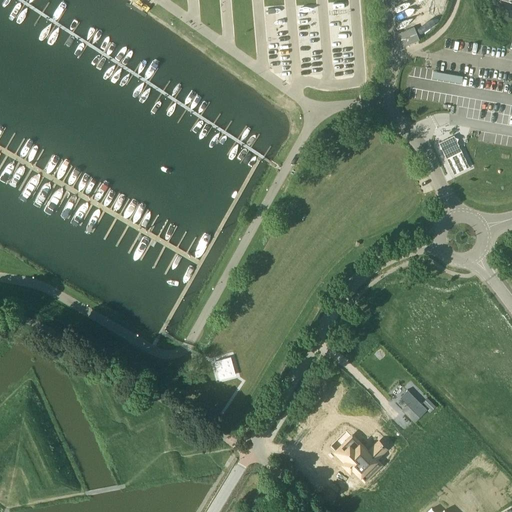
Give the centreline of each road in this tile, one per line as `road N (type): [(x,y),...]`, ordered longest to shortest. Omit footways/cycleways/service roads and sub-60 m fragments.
road 1 (unclassified): [(249,452),(354,280),(399,252),(437,241)]
road 2 (unclassified): [(451,213),(431,164),(382,101)]
